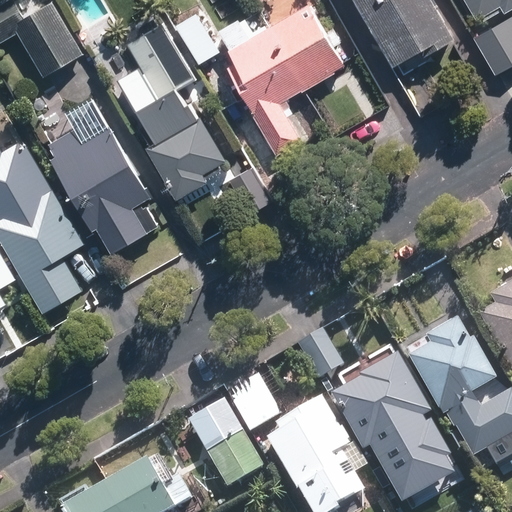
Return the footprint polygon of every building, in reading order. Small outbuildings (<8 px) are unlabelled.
[(45,78),(85,55),(55,3),(27,20),(15,0),(11,0),(0,6),(0,42),(1,44),(19,33),(45,78)] [(354,0),(395,67),(419,53),(424,60),(456,41),(431,0),(354,0)] [(511,0),(465,0),(478,21),(484,18),(486,22),(503,11),(505,16),(511,11),(511,0)] [(280,46),(306,90),(344,67),(307,6),(273,26),(284,44),(280,46)] [(196,15),(174,28),(197,66),(219,53),(196,15)] [(511,65),(511,17),(474,39),(495,75),(511,65)] [(284,44),(273,26),(251,39),(239,19),(220,31),(231,50),(229,52),(236,64),(229,68),(255,113),(253,114),(278,156),(303,142),(281,104),(306,90),(280,46),(284,44)] [(141,67),(115,83),(155,146),(146,151),(179,205),(211,185),(210,183),(230,170),(227,165),(229,163),(202,119),(198,121),(190,107),(187,109),(175,88),(193,78),(161,26),(128,46),(141,67)] [(154,198),(112,124),(85,140),(79,128),(49,145),(55,157),(52,159),(94,232),(99,229),(113,253),(159,226),(148,206),(144,208),(142,204),(154,198)] [(0,239),(43,314),(82,292),(63,259),(86,246),(29,149),(25,151),(20,143),(5,152),(0,144),(0,239)] [(253,171),(228,184),(246,216),(271,203),(253,171)] [(0,290),(17,280),(0,250),(0,290)] [(511,281),(490,294),(496,304),(480,314),(511,370),(511,281)] [(433,341),(410,354),(443,412),(448,410),(473,453),(486,445),(497,462),(511,453),(511,387),(481,406),(472,390),(497,376),(465,322),(463,324),(458,315),(428,332),(433,341)] [(322,328),(298,342),(319,377),(343,364),(322,328)] [(398,354),(331,392),(363,447),(372,441),(405,498),(452,471),(443,456),(453,450),(398,354)] [(250,429),(281,411),(258,371),(227,389),(250,429)] [(349,445),(321,396),(275,422),(275,423),(279,430),(266,437),(296,491),(298,490),(310,511),(337,511),(340,511),(337,506),(365,490),(341,449),(349,445)] [(229,488),(266,467),(227,400),(189,422),(229,488)] [(124,511),(163,511),(172,507),(170,504),(190,493),(176,470),(169,474),(157,453),(145,460),(145,459),(107,480),(124,511)] [(124,511),(107,480),(88,490),(84,483),(58,498),(62,505),(60,506),(63,511),(124,511)]
